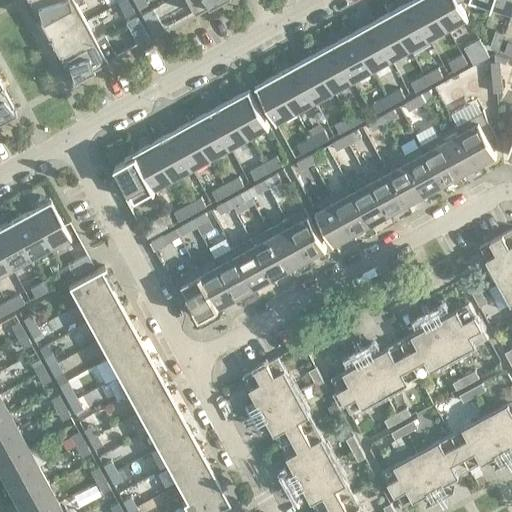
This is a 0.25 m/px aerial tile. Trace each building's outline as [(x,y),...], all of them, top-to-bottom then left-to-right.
[(31,0),(29,1),(39,20),(74,1),(76,0),(31,0)] [(133,11),(127,0),(121,0),(117,2),(125,16),(133,11)] [(147,4),(144,0),(133,0),(138,9),(147,4)] [(213,0),(186,0),(193,12),(213,0)] [(447,26),(432,0),(411,0),(408,2),(428,37),(447,26)] [(432,0),(447,26),(466,16),(467,18),(468,18),(458,0),(432,0)] [(511,0),(492,0),(491,3),(492,4),(511,10),(511,8),(511,0)] [(84,20),(74,1),(39,20),(49,39),(84,20)] [(428,37),(408,2),(389,12),(409,47),(428,37)] [(152,8),(141,14),(152,34),(163,28),(152,8)] [(409,47),(389,12),(371,22),(390,57),(409,47)] [(147,36),(136,16),(125,22),(136,42),(147,36)] [(95,39),(84,20),(49,39),(60,58),(95,39)] [(390,57),(371,22),(351,33),(371,68),(390,57)] [(498,35),(489,31),(484,45),(494,48),(498,35)] [(371,68),(351,33),(332,43),(352,78),(371,68)] [(104,34),(95,39),(60,58),(71,78),(115,54),(104,34)] [(479,38),(471,43),(481,60),(489,56),(479,38)] [(352,78),(332,43),(313,54),(333,89),(352,78)] [(481,60),(471,43),(463,47),(473,65),(481,60)] [(333,89),(313,54),(294,64),(314,99),(333,89)] [(448,61),(453,70),(467,63),(462,54),(448,61)] [(490,62),(492,77),(501,76),(499,61),(490,62)] [(314,99),(294,64),(275,74),(295,109),(314,99)] [(437,67),(424,75),(429,84),(442,76),(437,67)] [(295,109),(275,74),(255,85),(276,123),(277,122),(276,120),(295,109)] [(429,84),(424,75),(410,82),(415,91),(429,84)] [(502,91),(501,76),(492,77),(493,92),(502,91)] [(399,88),(386,95),(391,104),(405,97),(399,88)] [(0,116),(14,109),(4,89),(0,90),(0,116)] [(269,127),(249,89),(228,100),(248,135),(267,125),(268,127),(269,127)] [(433,97),(429,89),(417,96),(421,104),(433,97)] [(391,104),(386,95),(372,103),(377,112),(391,104)] [(421,104),(417,96),(404,102),(409,110),(421,104)] [(248,135),(228,100),(210,110),(229,146),(248,135)] [(397,116),(393,108),(381,115),(385,123),(397,116)] [(482,111),(456,125),(477,164),(495,155),(497,155),(489,140),(495,137),(496,139),(497,138),(489,124),(487,119),(485,114),(483,108),(482,109),(482,111)] [(361,109),(348,116),(353,125),(366,118),(361,109)] [(229,146),(210,110),(191,121),(210,156),(229,146)] [(385,123),(381,115),(369,122),(373,130),(385,123)] [(353,125),(348,116),(334,124),(339,133),(353,125)] [(210,156),(191,121),(172,131),(191,166),(210,156)] [(477,164),(456,125),(438,135),(460,174),(477,164)] [(361,136),(357,128),(344,135),(349,143),(361,136)] [(323,130),(310,137),(315,146),(329,138),(323,130)] [(191,166),(172,131),(153,142),(172,177),(191,166)] [(349,143),(344,135),(332,142),(337,150),(349,143)] [(460,174),(438,135),(420,145),(442,184),(460,174)] [(315,146),(310,137),(296,145),(301,153),(315,146)] [(172,177),(153,142),(138,149),(140,151),(135,154),(153,187),(154,186),(172,177)] [(442,184),(420,145),(402,155),(424,194),(442,184)] [(325,156),(321,148),(309,155),(313,163),(325,156)] [(153,187),(135,154),(114,165),(114,167),(115,166),(134,200),(154,189),(154,190),(155,189),(154,186),(153,187)] [(276,155),(263,163),(268,172),(282,164),(276,155)] [(313,163),(309,155),(296,161),(301,169),(313,163)] [(424,194),(402,155),(384,165),(406,204),(424,194)] [(268,172),(263,163),(249,170),(254,179),(268,172)] [(406,204),(384,165),(366,174),(387,214),(406,204)] [(281,180),(276,172),(264,179),(268,187),(281,180)] [(387,214),(366,174),(348,184),(370,223),(387,214)] [(239,176),(225,183),(230,192),(243,185),(239,176)] [(268,187),(264,179),(252,186),(256,194),(268,187)] [(230,192),(225,183),(211,191),(216,200),(230,192)] [(370,223),(348,184),(330,194),(352,233),(370,223)] [(245,200),(241,192),(228,199),(233,207),(245,200)] [(352,233),(330,194),(313,204),(312,203),(311,204),(333,244),(334,243),(352,233)] [(48,199),(29,209),(48,244),(67,234),(68,236),(69,236),(48,197),(47,198),(48,199)] [(201,197),(187,204),(192,213),(206,206),(201,197)] [(233,207),(228,199),(216,205),(220,213),(233,207)] [(192,213),(187,204),(173,212),(178,221),(192,213)] [(326,248),(304,208),(303,208),(303,209),(286,218),(307,258),(325,248),(325,249),(326,248)] [(48,244),(29,209),(10,220),(29,255),(48,244)] [(209,219),(205,211),(193,218),(197,226),(209,219)] [(161,215),(141,226),(147,237),(167,227),(161,215)] [(197,226),(193,218),(180,225),(185,233),(197,226)] [(307,258),(286,218),(268,228),(289,267),(307,258)] [(29,255),(10,220),(0,225),(0,246),(10,265),(29,255)] [(289,267),(268,228),(250,238),(271,277),(289,267)] [(511,228),(479,246),(498,281),(511,306),(511,228)] [(166,243),(162,235),(150,242),(154,249),(166,243)] [(271,277),(250,238),(232,248),(253,287),(271,277)] [(0,270),(10,265),(0,246),(0,270)] [(253,287),(232,248),(214,258),(236,297),(253,287)] [(93,264),(86,253),(66,264),(73,275),(93,264)] [(236,297),(214,258),(196,267),(218,307),(236,297)] [(105,267),(104,265),(67,285),(78,303),(110,286),(114,284),(107,272),(104,274),(101,269),(105,267)] [(218,307),(196,267),(177,278),(199,317),(218,307)] [(56,272),(43,280),(48,289),(61,281),(56,272)] [(48,289),(43,280),(29,287),(34,296),(48,289)] [(474,280),(467,283),(473,295),(480,291),(474,280)] [(120,303),(110,286),(78,303),(87,321),(120,303)] [(486,302),(480,291),(473,295),(479,306),(486,302)] [(19,293),(5,301),(10,310),(24,302),(19,293)] [(0,314),(10,310),(5,301),(0,303),(0,314)] [(443,305),(431,312),(426,302),(422,304),(427,314),(415,320),(416,321),(418,319),(423,327),(399,340),(419,375),(488,337),(468,302),(445,315),(440,308),(443,306),(443,305)] [(130,321),(120,303),(87,321),(97,339),(130,321)] [(495,310),(486,315),(492,325),(500,320),(495,310)] [(30,314),(22,318),(29,330),(37,326),(30,314)] [(25,332),(18,320),(10,324),(17,337),(25,332)] [(140,339),(130,321),(97,339),(107,357),(140,339)] [(42,335),(37,326),(29,330),(34,340),(42,335)] [(30,343),(25,332),(17,337),(22,347),(30,343)] [(149,357),(140,339),(107,357),(117,375),(149,357)] [(354,342),(359,351),(347,358),(348,358),(350,357),(355,364),(331,378),(350,413),(419,375),(399,340),(376,353),(372,345),(375,343),(363,349),(358,340),(354,342)] [(51,352),(43,357),(48,366),(56,362),(51,352)] [(246,401),(252,413),(242,418),(245,422),(254,417),(261,429),(261,428),(260,426),(267,421),(280,445),(315,425),(278,356),(242,376),(255,400),(248,404),(246,401)] [(159,375),(149,357),(117,375),(127,393),(159,375)] [(44,368),(38,358),(30,362),(36,373),(44,368)] [(61,371),(56,362),(48,366),(54,376),(61,371)] [(322,377),(316,366),(308,370),(314,381),(322,377)] [(50,379),(44,368),(36,373),(42,383),(50,379)] [(475,370),(464,376),(467,383),(479,377),(475,370)] [(169,394),(159,375),(127,393),(137,411),(169,394)] [(467,383),(464,376),(452,382),(456,389),(467,383)] [(328,389),(322,377),(314,381),(321,392),(328,389)] [(485,389),(481,382),(470,388),(474,395),(485,389)] [(71,388),(63,392),(68,402),(76,397),(71,388)] [(474,395),(470,388),(459,394),(463,401),(474,395)] [(64,404),(58,394),(50,398),(56,408),(64,404)] [(179,411),(169,394),(137,411),(146,429),(179,411)] [(81,407),(76,397),(68,402),(73,412),(81,407)] [(511,399),(485,415),(451,433),(470,469),(493,456),(497,464),(495,465),(495,466),(507,459),(511,469),(511,468),(511,460),(511,457),(511,456),(511,399)] [(334,401),(327,406),(332,415),(340,411),(334,401)] [(69,414),(64,404),(56,408),(62,419),(69,414)] [(406,407),(395,413),(399,420),(410,414),(406,407)] [(0,438),(18,429),(8,411),(0,415),(0,438)] [(189,429),(179,411),(146,429),(156,447),(189,429)] [(399,420),(395,413),(384,419),(388,426),(399,420)] [(417,426),(413,419),(402,426),(406,432),(417,426)] [(90,424),(83,429),(88,438),(96,434),(90,424)] [(318,511),(353,493),(315,425),(280,445),(293,468),(285,472),(284,469),(283,469),(289,481),(280,486),(282,490),(291,485),(298,497),(298,496),(297,494),(305,489),(316,511),(318,511)] [(406,432),(402,426),(391,431),(395,439),(406,432)] [(0,462),(27,447),(18,429),(0,438),(0,462)] [(199,447),(189,429),(156,447),(166,465),(199,447)] [(83,440),(78,430),(70,434),(76,444),(83,440)] [(470,469),(451,433),(382,471),(401,506),(425,493),(429,501),(426,502),(427,503),(438,497),(444,506),(448,504),(442,495),(454,488),(454,487),(451,489),(447,481),(470,469)] [(101,443),(96,434),(88,438),(93,448),(101,443)] [(359,446),(353,434),(346,439),(352,450),(359,446)] [(89,451),(83,440),(76,444),(81,455),(89,451)] [(365,457),(359,446),(352,450),(358,461),(365,457)] [(37,465),(27,447),(0,462),(0,474),(5,483),(37,465)] [(208,465),(199,447),(166,465),(176,483),(208,465)] [(110,460),(102,464),(107,474),(115,470),(110,460)] [(47,483),(37,465),(5,483),(15,501),(47,483)] [(219,484),(208,465),(176,483),(185,500),(186,501),(214,485),(215,486),(219,484)] [(103,476),(97,466),(89,470),(95,480),(103,476)] [(121,479),(115,470),(107,474),(113,484),(121,479)] [(109,487),(103,476),(95,480),(101,491),(109,487)] [(37,511),(57,501),(47,483),(15,501),(20,511),(37,511)] [(186,501),(185,500),(181,502),(186,511),(209,511),(228,502),(221,489),(218,491),(215,486),(214,485),(186,501)] [(362,511),(353,493),(318,511),(362,511)] [(130,496),(122,500),(127,510),(135,505),(130,496)] [(62,511),(57,501),(37,511),(62,511)] [(122,511),(123,511),(117,501),(109,506),(112,511),(122,511)] [(395,511),(390,503),(383,507),(385,511),(395,511)]
